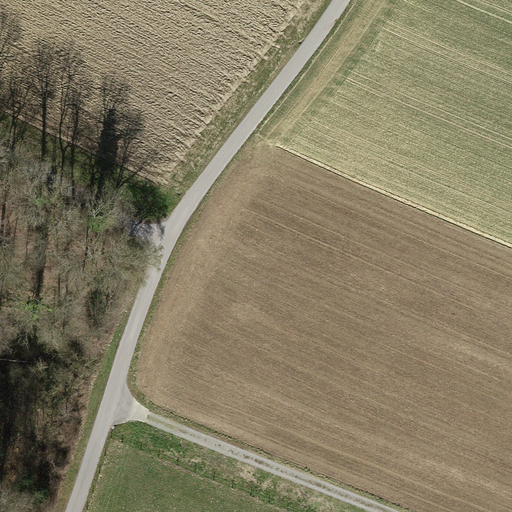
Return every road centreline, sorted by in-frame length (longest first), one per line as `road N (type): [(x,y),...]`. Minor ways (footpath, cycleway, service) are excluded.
road 1 (unclassified): [(75,511),(163,243),(344,0)]
road 2 (track): [(113,401),(384,511)]
road 3 (track): [(163,243),(0,156)]
